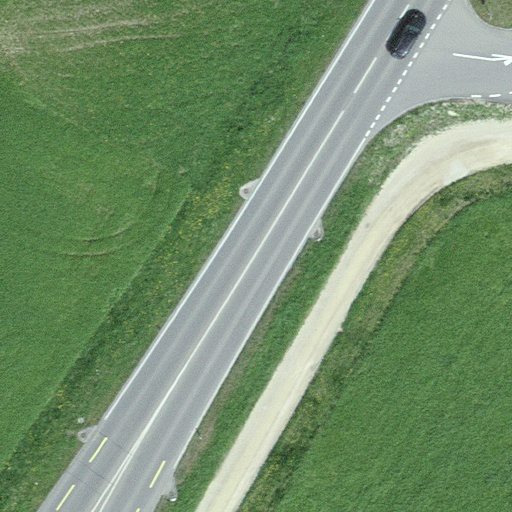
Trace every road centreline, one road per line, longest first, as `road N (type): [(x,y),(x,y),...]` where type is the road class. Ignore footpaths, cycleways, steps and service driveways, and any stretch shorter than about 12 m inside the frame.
road 1 (secondary): [(91,511),(409,0)]
road 2 (track): [(220,511),(386,204),(423,169),(461,149),(511,142)]
